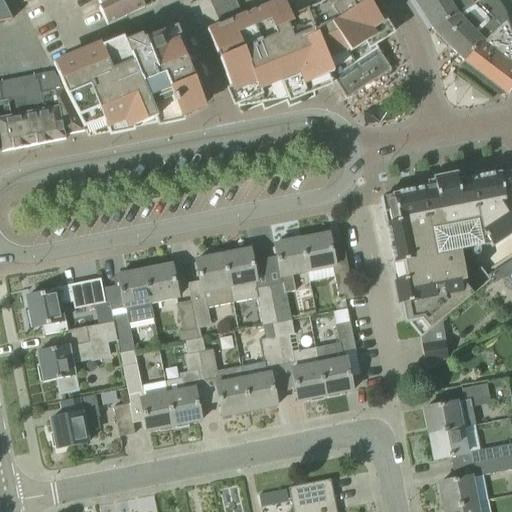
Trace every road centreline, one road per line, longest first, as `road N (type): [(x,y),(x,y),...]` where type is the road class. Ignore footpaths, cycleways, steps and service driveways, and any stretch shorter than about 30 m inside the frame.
road 1 (residential): [(8,505),(358,434),(378,441),(388,460),(399,511)]
road 2 (residential): [(0,249),(31,257),(322,199),(347,184),(353,149)]
road 3 (residential): [(353,149),(339,127),(310,117),(0,183)]
road 4 (unclassified): [(439,136),(427,76),(381,0)]
